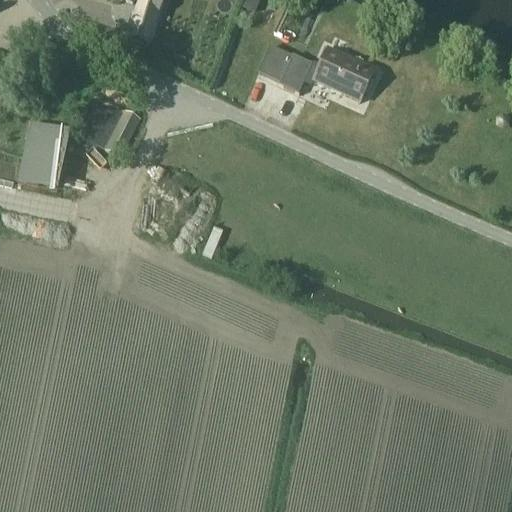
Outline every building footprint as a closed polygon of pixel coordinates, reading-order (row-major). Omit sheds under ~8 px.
[(126,41),(130,42),(149,48),(163,0),(112,0),(132,6),(134,0),(141,0),(136,17),(133,16),(126,41)] [(245,0),(242,10),(255,15),(259,0),(245,0)] [(269,56),(260,75),(281,85),(279,89),(292,95),(300,98),(307,81),(314,84),(315,85),(360,105),(375,73),(329,52),(320,70),(293,58),(272,49),(269,56)] [(120,159),(139,120),(126,113),(106,152),(120,159)] [(509,120),(504,120),(500,123),(500,128),(504,131),(509,131),(511,128),(511,123),(509,120)] [(18,185),(57,194),(70,135),(30,126),(18,185)]
